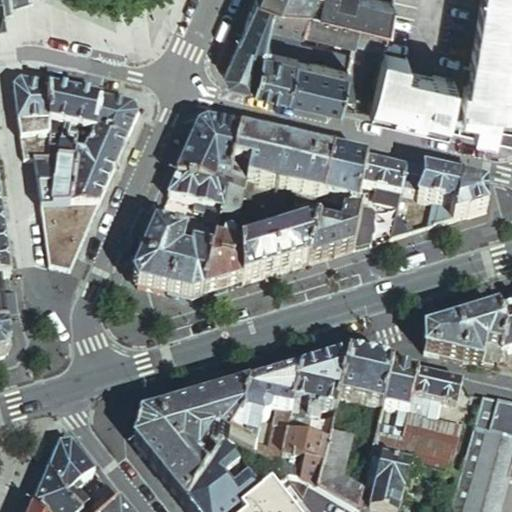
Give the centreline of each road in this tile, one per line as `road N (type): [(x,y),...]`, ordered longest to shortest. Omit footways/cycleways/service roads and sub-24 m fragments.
road 1 (residential): [(511,256),(100,379)]
road 2 (residential): [(511,175),(179,96)]
road 3 (residential): [(0,84),(33,297),(57,320),(83,329)]
road 4 (residential): [(179,96),(91,293),(83,329)]
road 5 (residential): [(179,96),(0,53)]
road 6 (residential): [(151,511),(57,391)]
